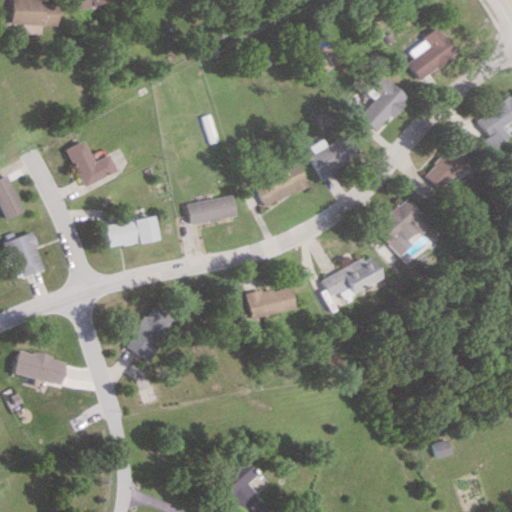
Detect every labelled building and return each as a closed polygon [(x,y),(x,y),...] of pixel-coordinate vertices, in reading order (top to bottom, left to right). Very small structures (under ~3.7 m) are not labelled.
[(10,0),(10,22),(55,23),(56,1),(42,1),(42,0),(10,0)] [(71,0),(75,10),(105,0),(71,0)] [(402,49),(408,57),(402,62),(415,79),(442,59),(440,56),(448,50),(430,27),(402,49)] [(271,61),(264,47),(251,55),(258,68),(271,61)] [(353,114),(370,130),(402,98),(377,73),(365,86),(373,94),(353,114)] [(511,123),(511,89),(511,88),(470,118),(482,135),(478,138),(484,145),(511,123)] [(316,176),(351,156),(343,142),(336,147),(329,135),(308,147),(311,153),(305,157),(316,176)] [(62,147),(78,185),(111,171),(104,153),(88,160),(80,140),(62,147)] [(465,157),(450,142),(419,171),(433,186),(465,157)] [(303,185),(292,162),(250,183),(261,205),(303,185)] [(0,174),(0,214),(2,218),(19,210),(3,174),(0,174)] [(231,215),(226,193),(181,202),(186,224),(231,215)] [(152,238),(148,214),(99,224),(104,247),(152,238)] [(39,268),(27,231),(0,239),(12,277),(39,268)] [(374,277),(361,254),(315,279),(324,295),(342,285),(346,293),(374,277)] [(290,307),(284,283),(241,294),(247,317),(290,307)] [(142,360),(169,319),(146,304),(119,346),(142,360)] [(7,371),(55,384),(61,360),(13,348),(7,371)] [(433,457),(447,453),(443,438),(429,442),(433,457)] [(252,474),(235,455),(210,478),(240,510),(255,496),(242,483),(252,474)]
